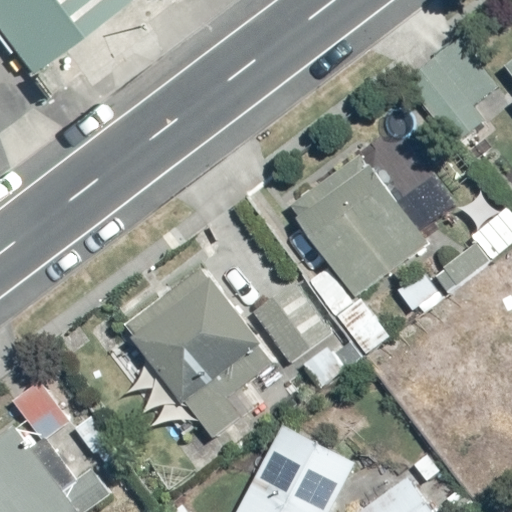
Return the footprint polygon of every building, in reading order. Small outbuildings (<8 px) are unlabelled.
[(0,0),(0,61),(84,0),(0,0)] [(402,125),(368,149),(293,203),(343,274),(320,291),(366,355),(394,335),(364,292),(429,245),(434,241),(431,237),(425,228),(458,204),(402,125)] [(414,312),(443,292),(446,296),(500,260),(484,237),(431,273),(425,264),(395,284),(414,312)] [(280,363),(206,257),(122,315),(211,444),(260,410),(245,388),(280,363)] [(511,302),(511,283),(498,264),(475,281),(498,312),(511,302)] [(329,335),(334,331),(297,278),(253,309),(290,362),(298,356),(322,391),(353,369),(329,335)] [(0,409),(9,421),(0,427),(0,511),(82,511),(114,488),(99,468),(83,480),(54,442),(78,425),(41,376),(0,407),(0,409)] [(332,511),(359,461),(287,423),(240,511),(332,511)] [(437,511),(411,476),(362,511),(437,511)]
